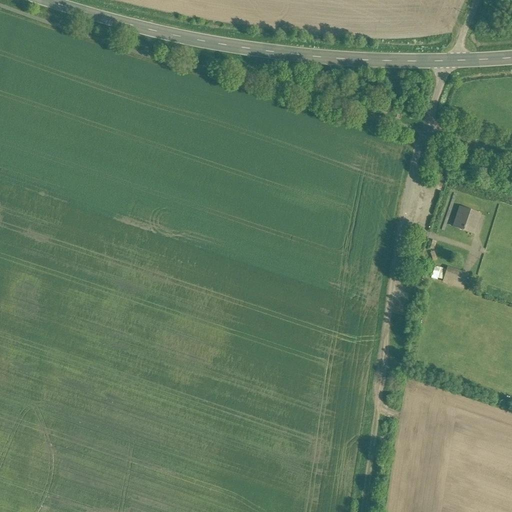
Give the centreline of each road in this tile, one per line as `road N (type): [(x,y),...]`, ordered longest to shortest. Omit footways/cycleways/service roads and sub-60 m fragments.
road 1 (secondary): [(449,62),(330,60),(212,44),(39,0)]
road 2 (track): [(363,511),(388,323),(427,131)]
road 3 (unclassified): [(511,158),(427,131),(449,62)]
